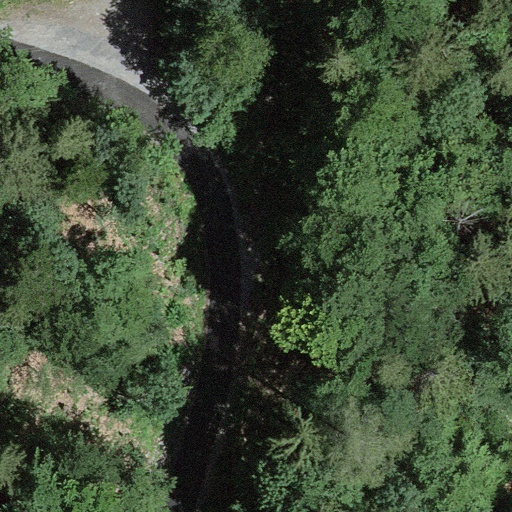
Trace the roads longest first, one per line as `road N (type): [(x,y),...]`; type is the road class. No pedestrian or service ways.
road 1 (track): [(0,41),(46,43),(167,119),(218,195),(221,306),(182,511)]
road 2 (track): [(221,306),(261,206),(284,0)]
